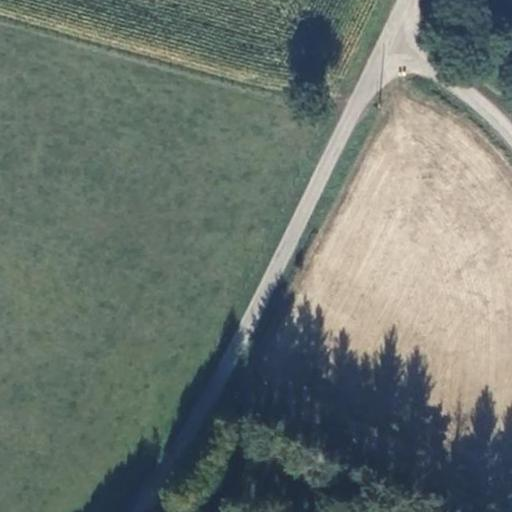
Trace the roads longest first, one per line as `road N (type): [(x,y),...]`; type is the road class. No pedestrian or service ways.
road 1 (unclassified): [(135,511),(203,402),(391,38)]
road 2 (unclassified): [(391,38),(448,74),(511,132)]
